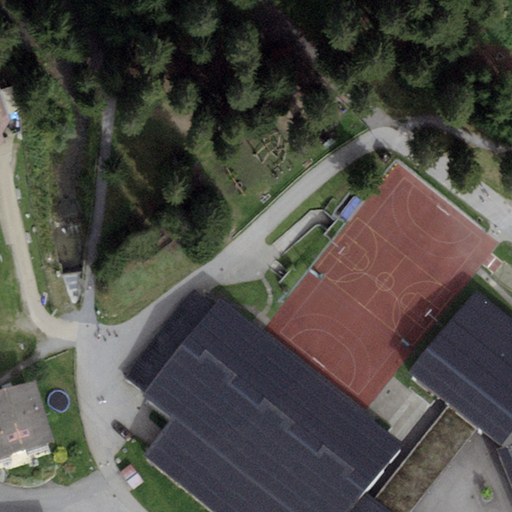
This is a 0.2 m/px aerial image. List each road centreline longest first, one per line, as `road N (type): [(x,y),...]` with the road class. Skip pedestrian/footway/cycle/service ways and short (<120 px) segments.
road 1 (residential): [(389,141),(315,180),(137,333),(86,350)]
road 2 (residential): [(389,141),(418,149),(511,221)]
